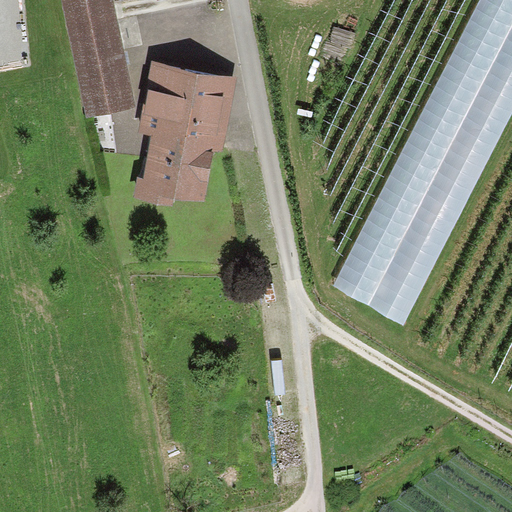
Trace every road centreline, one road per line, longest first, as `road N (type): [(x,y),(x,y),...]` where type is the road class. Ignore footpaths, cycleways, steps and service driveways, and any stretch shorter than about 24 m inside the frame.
road 1 (track): [(312,511),(298,319),(272,199)]
road 2 (track): [(298,319),(316,321),(511,436)]
road 3 (residential): [(230,0),(272,199)]
